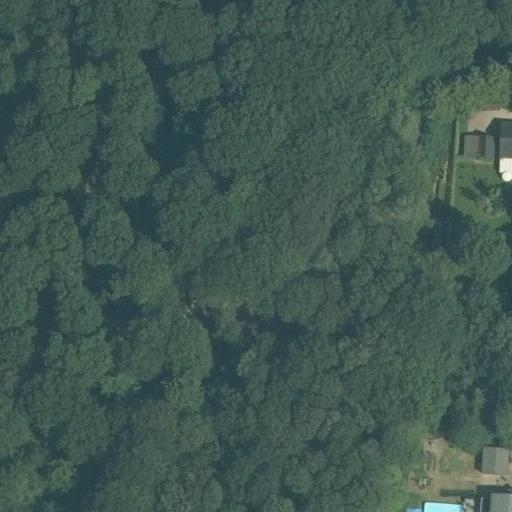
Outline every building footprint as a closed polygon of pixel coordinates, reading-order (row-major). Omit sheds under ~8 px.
[(511,127),(503,127),(501,161),(511,162),(511,127)] [(493,162),(495,140),(478,140),(476,161),(493,162)] [(447,253),(460,265),(476,249),(463,237),(447,253)] [(508,479),(509,453),(484,451),(482,477),(508,479)] [(511,511),(511,501),(492,501),(491,511),(511,511)]
